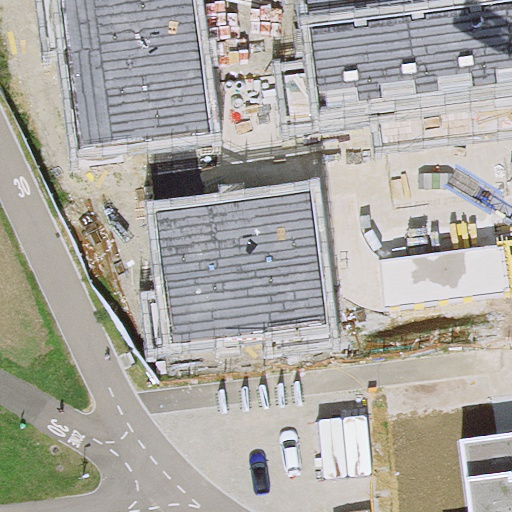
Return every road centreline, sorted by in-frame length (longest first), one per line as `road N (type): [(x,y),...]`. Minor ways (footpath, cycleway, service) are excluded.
road 1 (residential): [(511,373),(487,358),(120,407)]
road 2 (unclassified): [(0,148),(120,407)]
road 3 (unclassified): [(0,386),(154,475)]
